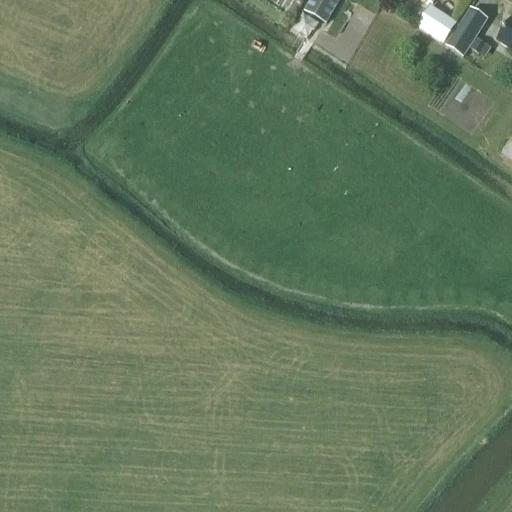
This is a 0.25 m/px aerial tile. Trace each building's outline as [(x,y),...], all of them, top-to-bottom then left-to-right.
[(339,0),(311,0),(304,13),(325,25),(339,0)] [(417,29),(444,47),(457,27),(430,8),(417,29)] [(445,48),(463,60),(469,51),(475,41),(488,21),(470,9),(445,48)] [(511,22),(510,22),(497,44),(511,53),(511,22)] [(478,57),(484,47),(475,41),(469,51),(478,57)] [(511,141),(502,156),(511,162),(511,141)]
